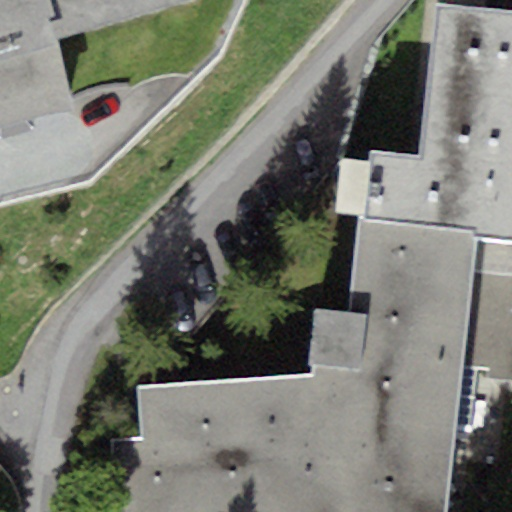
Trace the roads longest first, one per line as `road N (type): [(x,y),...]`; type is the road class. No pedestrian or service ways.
road 1 (residential): [(390,0),(217,185),(93,350),(68,511)]
road 2 (unknown): [(0,183),(126,134)]
